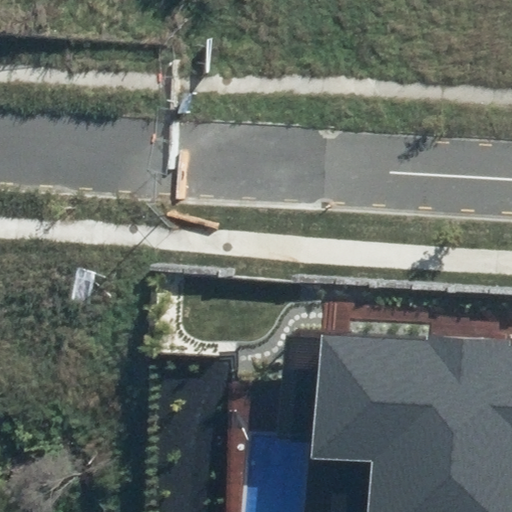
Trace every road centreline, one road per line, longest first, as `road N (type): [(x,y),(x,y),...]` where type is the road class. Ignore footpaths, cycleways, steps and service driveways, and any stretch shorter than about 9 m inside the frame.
road 1 (residential): [(511,175),(190,157)]
road 2 (residential): [(0,147),(190,157)]
